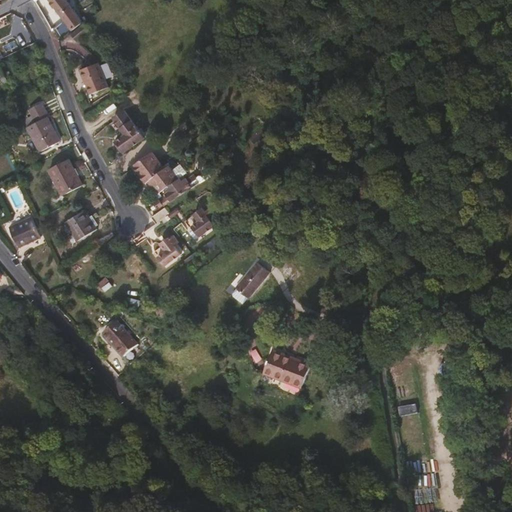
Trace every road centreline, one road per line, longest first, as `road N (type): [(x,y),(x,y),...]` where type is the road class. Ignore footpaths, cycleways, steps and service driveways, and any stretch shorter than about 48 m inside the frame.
road 1 (track): [(407,511),(378,337),(371,212),(382,111),(446,0)]
road 2 (unclassified): [(220,511),(0,244)]
road 3 (residential): [(24,0),(81,137),(135,222)]
